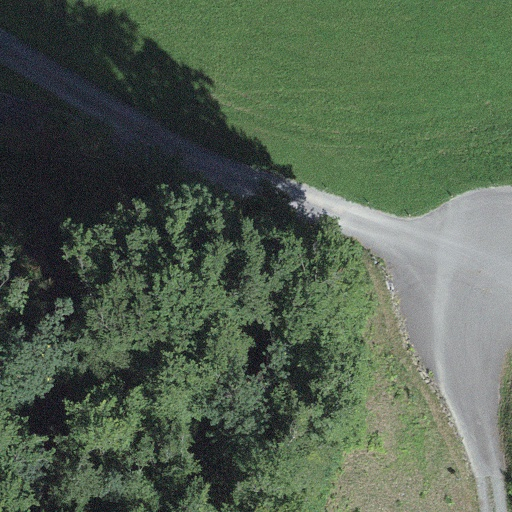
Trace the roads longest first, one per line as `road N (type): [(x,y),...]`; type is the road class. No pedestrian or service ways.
road 1 (track): [(472,265),(495,511)]
road 2 (track): [(75,132),(0,38)]
